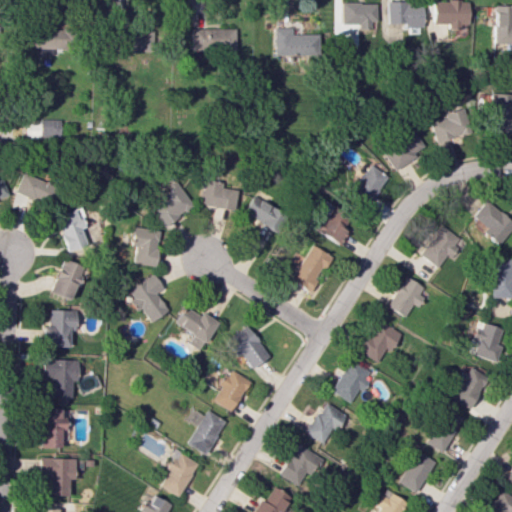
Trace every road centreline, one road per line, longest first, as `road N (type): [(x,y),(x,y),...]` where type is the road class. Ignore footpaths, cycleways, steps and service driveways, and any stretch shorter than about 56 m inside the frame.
road 1 (residential): [(511,168),(456,173),(411,199),(206,511)]
road 2 (residential): [(1,511),(11,252)]
road 3 (residential): [(320,335),(209,259)]
road 4 (residential): [(511,401),(440,511)]
